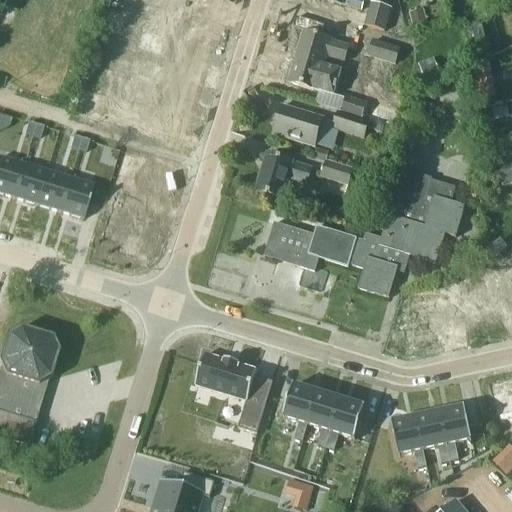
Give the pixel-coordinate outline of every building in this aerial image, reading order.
[(367,10),(358,7),(359,0),(323,0),(336,4),(332,18),(362,27),(367,10)] [(400,11),(393,10),(394,0),(373,0),(368,26),(396,32),(400,11)] [(214,14),(174,2),(170,15),(153,10),(149,22),(156,24),(206,39),(214,14)] [(423,10),(409,14),(413,30),(428,26),(423,10)] [(198,64),(206,39),(156,24),(147,54),(165,59),(166,54),(194,62),(198,64)] [(316,25),(312,36),(300,33),(293,58),(332,70),(339,49),(350,52),(355,37),(316,25)] [(472,31),(465,33),(468,44),(485,39),(482,27),(472,30),(472,31)] [(398,64),(403,48),(374,39),(369,56),(398,64)] [(165,59),(163,64),(191,72),(194,62),(166,54),(165,59)] [(421,62),(425,77),(441,72),(437,57),(421,62)] [(293,58),(285,82),(354,104),(358,92),(348,89),(352,76),(332,70),(293,58)] [(492,61),(472,64),(477,100),(498,97),(492,61)] [(188,82),(160,73),(162,68),(144,63),(135,93),(185,108),(193,83),(188,82)] [(162,68),(160,73),(188,82),(191,72),(163,64),(162,68)] [(108,82),(121,88),(126,77),(114,71),(108,82)] [(145,123),(177,133),(185,108),(135,93),(126,123),(144,128),(145,123)] [(85,116),(113,123),(118,104),(90,96),(85,116)] [(422,104),(418,118),(431,122),(435,108),(422,104)] [(282,108),(272,138),(317,152),(327,121),(282,108)] [(494,111),(496,122),(509,119),(508,109),(494,111)] [(346,115),(340,137),(382,150),(389,128),(346,115)] [(28,125),(25,136),(32,138),(36,127),(28,125)] [(36,127),(32,138),(40,141),(43,129),(36,127)] [(74,139),(70,150),(78,152),(81,141),(74,139)] [(81,141),(78,152),(86,155),(89,143),(81,141)] [(142,186),(146,158),(123,154),(118,182),(142,186)] [(266,157),(255,194),(285,203),(290,187),(311,193),(317,172),(266,157)] [(511,158),(511,159),(511,160),(511,163),(498,167),(504,188),(511,186),(511,158)] [(0,160),(0,196),(12,200),(23,167),(0,160)] [(336,166),(330,183),(359,192),(364,174),(336,166)] [(23,167),(12,200),(17,202),(36,207),(46,174),(23,167)] [(382,241),(366,236),(363,243),(317,229),(315,237),(274,225),(264,258),(315,273),(319,260),(348,268),(349,266),(365,271),(359,291),(383,298),(383,297),(389,299),(396,273),(404,275),(409,258),(435,265),(436,264),(442,245),(443,245),(446,235),(456,239),(463,215),(463,214),(464,208),(451,205),(456,190),(431,182),(432,180),(409,173),(399,209),(392,207),(382,241)] [(46,174),(36,207),(41,209),(60,215),(70,182),(46,174)] [(70,182),(60,215),(65,216),(83,222),(94,189),(70,182)] [(110,212),(102,239),(139,250),(147,223),(140,221),(148,194),(120,186),(112,213),(110,212)] [(494,321),(496,321),(497,328),(511,324),(511,271),(486,276),(494,321)] [(437,294),(410,298),(414,327),(404,328),(407,345),(416,344),(418,352),(442,349),(437,318),(456,315),(452,288),(437,290),(437,294)] [(0,367),(1,369),(0,371),(0,440),(28,449),(48,382),(51,380),(59,354),(52,340),(19,330),(6,338),(0,360),(0,367)] [(197,381),(195,388),(246,404),(238,431),(257,437),(266,408),(248,402),(257,373),(241,368),(204,357),(197,381)] [(511,380),(490,385),(500,428),(511,425),(511,380)] [(293,387),(283,420),(299,424),(294,440),(303,443),(307,427),(318,394),(293,387)] [(318,394),(307,427),(321,431),(317,447),(326,450),(340,401),(318,394)] [(340,401),(326,450),(335,452),(339,437),(355,442),(365,409),(340,401)] [(465,409),(439,414),(450,463),(459,462),(456,446),(472,442),(465,409)] [(439,414),(416,419),(423,453),(438,450),(441,465),(450,463),(439,414)] [(416,419),(391,424),(398,458),(414,455),(418,470),(427,468),(423,453),(416,419)] [(511,448),(511,447),(493,465),(503,476),(511,466),(511,448)] [(159,484),(151,510),(158,511),(198,511),(202,500),(208,501),(213,485),(181,476),(177,489),(159,484)] [(289,483),(286,496),(309,502),(313,490),(289,483)] [(464,511),(457,503),(445,511),(464,511)]
